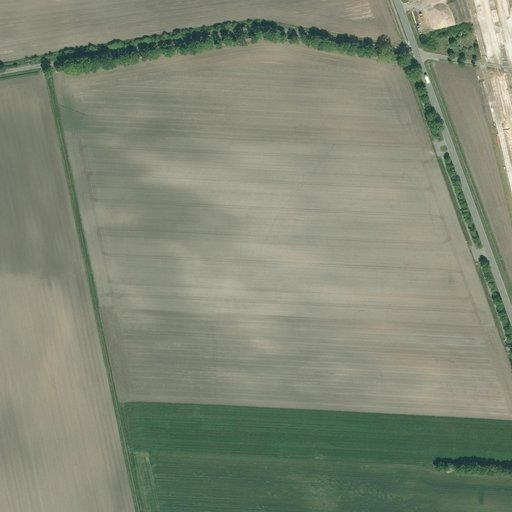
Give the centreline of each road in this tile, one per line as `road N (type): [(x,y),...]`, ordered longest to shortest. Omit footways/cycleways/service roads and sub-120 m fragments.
road 1 (unclassified): [(415,48),(274,30),(0,71)]
road 2 (tertiary): [(511,316),(415,48)]
